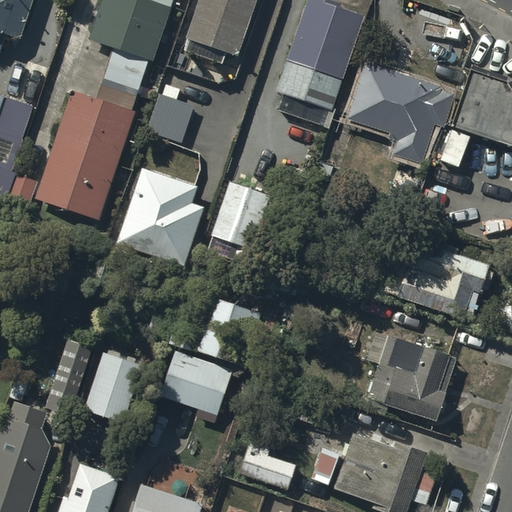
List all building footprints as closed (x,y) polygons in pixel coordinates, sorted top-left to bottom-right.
[(0,0),(0,57),(2,58),(7,43),(21,43),(35,0),(0,0)] [(95,104),(72,96),(36,202),(101,224),(137,116),(132,114),(149,64),(153,66),(174,0),(104,0),(90,43),(112,51),(95,104)] [(260,0),(202,0),(187,45),(190,46),(187,56),(223,68),(226,60),(238,64),(260,0)] [(312,0),(309,0),(310,1),(277,98),(283,100),(278,114),(320,128),(325,113),(333,116),(365,22),(340,14),(342,10),(312,0)] [(511,89),(503,75),(471,65),(453,122),(511,140),(511,89)] [(439,91),(366,68),(364,67),(346,125),(388,139),(387,144),(396,147),(392,159),(421,168),(433,129),(442,132),(454,97),(438,92),(439,91)] [(195,106),(160,94),(147,131),(182,143),(195,106)] [(0,99),(0,219),(22,227),(37,185),(13,176),(24,144),(22,143),(34,112),(0,99)] [(334,166),(320,163),(317,177),(330,180),(334,166)] [(199,191),(143,174),(142,173),(117,251),(186,273),(206,212),(194,208),(199,191)] [(231,186),(212,240),(253,255),(272,200),(231,186)] [(469,328),(490,270),(459,259),(460,256),(404,235),(382,296),(469,328)] [(157,398),(159,399),(226,423),(263,317),(193,293),(157,398)] [(366,403),(366,404),(436,426),(457,361),(375,334),(365,364),(377,368),(366,403)] [(69,340),(46,407),(70,416),(93,348),(69,340)] [(150,373),(147,372),(106,357),(86,414),(130,430),(150,373)] [(348,408),(272,383),(242,473),(293,490),(301,464),(273,455),(284,421),(338,438),(348,408)] [(0,448),(0,511),(26,511),(50,442),(40,423),(45,409),(16,399),(0,448)] [(345,465),(323,453),(312,482),(328,490),(338,469),(342,471),(334,493),(373,509),(371,511),(407,511),(410,505),(425,510),(436,479),(421,474),(426,458),(395,448),(393,454),(353,438),(345,465)] [(107,511),(120,473),(80,460),(69,495),(63,492),(56,511),(107,511)] [(198,511),(202,503),(139,480),(128,511),(198,511)]
